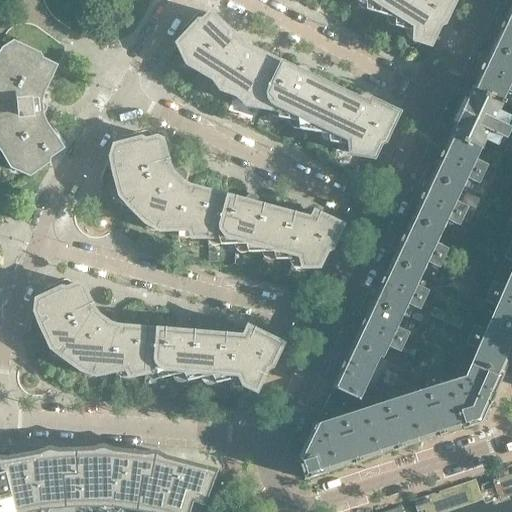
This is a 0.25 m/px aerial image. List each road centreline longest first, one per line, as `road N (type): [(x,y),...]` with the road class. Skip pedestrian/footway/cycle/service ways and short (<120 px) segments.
road 1 (residential): [(334,322),(34,246)]
road 2 (residential): [(511,437),(306,508),(286,499),(272,474),(274,446)]
road 3 (residential): [(379,221),(119,97)]
road 4 (residential): [(274,446),(0,417)]
road 5 (residential): [(434,112),(223,0)]
road 6 (residential): [(119,97),(34,246)]
road 7 (residential): [(34,246),(7,325),(0,395)]
road 8 (residential): [(274,446),(334,322)]
road 9 (residential): [(434,112),(487,0)]
road 10 (residential): [(379,221),(434,112)]
